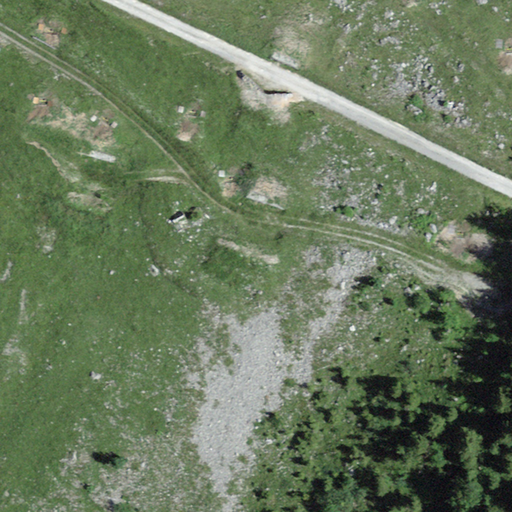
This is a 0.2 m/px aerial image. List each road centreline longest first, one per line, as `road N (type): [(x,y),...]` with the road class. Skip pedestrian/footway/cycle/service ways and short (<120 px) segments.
road 1 (track): [(0,28),(98,86),(226,202),(389,244),(475,288)]
road 2 (track): [(121,0),(511,188)]
